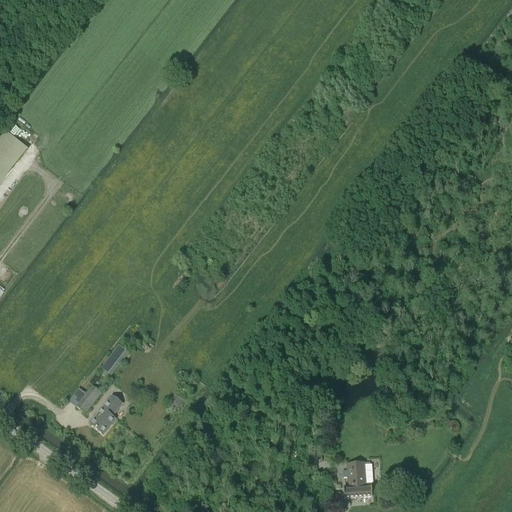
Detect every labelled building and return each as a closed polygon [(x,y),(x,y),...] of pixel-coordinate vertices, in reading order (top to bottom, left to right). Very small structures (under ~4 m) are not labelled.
[(6,131),(0,139),(0,191),(31,148),(6,131)] [(111,378),(129,353),(118,345),(99,369),(111,378)] [(101,395),(92,388),(76,408),(85,415),(101,395)] [(90,425),(103,436),(116,420),(112,417),(122,405),(112,397),(90,425)] [(369,464),(366,464),(346,465),(346,472),(342,473),(342,479),(347,479),(348,488),(343,488),(344,500),(372,498),(371,481),(373,479),(372,472),(370,470),(369,464)]
